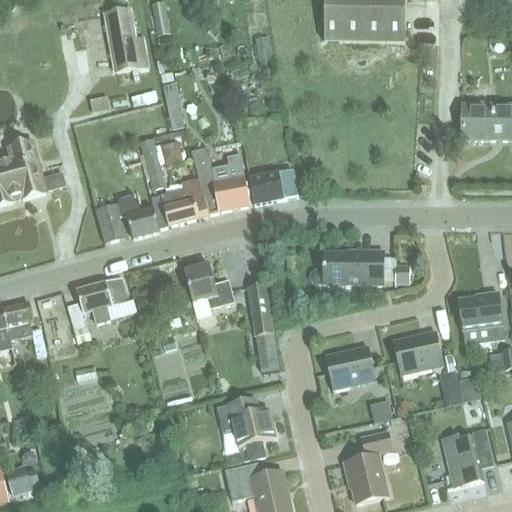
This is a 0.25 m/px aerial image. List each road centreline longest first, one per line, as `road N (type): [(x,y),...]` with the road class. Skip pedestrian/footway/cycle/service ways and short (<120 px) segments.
road 1 (tertiary): [(0,296),(255,225),(432,218)]
road 2 (residential): [(326,511),(300,408),(303,344),(422,310),(445,274),(432,218)]
